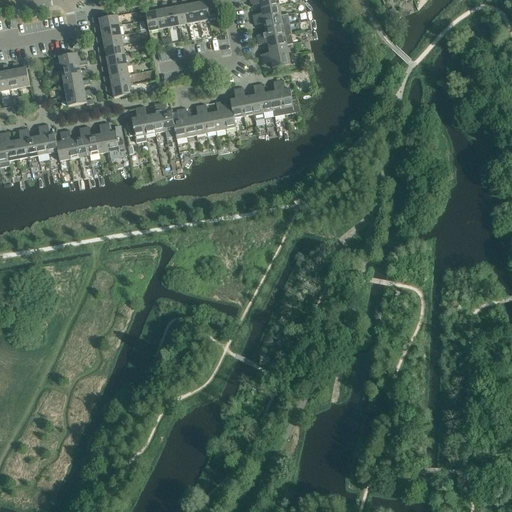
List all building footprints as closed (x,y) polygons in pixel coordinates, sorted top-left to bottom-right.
[(183,7),(178,8),(176,8),(179,27),(189,25),(186,7),(188,6),(186,0),(182,0),(183,7)] [(192,0),(193,5),(188,6),(186,7),(189,25),(199,23),(195,5),(198,4),(196,0),(192,0)] [(202,0),(203,3),(198,4),(195,5),(199,23),(209,21),(205,3),(207,2),(207,0),(202,0)] [(212,0),(213,1),(207,2),(205,3),(209,21),(219,19),(215,1),(217,1),(217,0),(212,0)] [(260,5),(261,10),(280,6),(278,0),(258,0),(250,2),(251,6),(260,5)] [(173,9),(168,10),(166,10),(169,29),(179,27),(176,8),(178,8),(177,1),(172,2),(173,9)] [(164,11),(158,12),(156,12),(159,30),(169,29),(166,10),(168,10),(167,3),(162,4),(164,11)] [(156,12),(158,12),(157,5),(153,6),(154,13),(146,14),(149,32),(159,30),(156,12)] [(253,17),(254,21),(282,16),(280,6),(261,10),(262,15),(253,17)] [(100,22),(101,28),(102,30),(120,26),(118,16),(100,20),(100,18),(92,19),(93,24),(100,22)] [(264,24),(265,29),(283,26),(282,16),(254,21),(255,26),(264,24)] [(257,36),(258,41),(291,35),(289,25),(283,26),(265,29),(266,35),(257,36)] [(102,32),(103,37),(103,40),(122,36),(120,26),(102,30),(101,28),(94,29),(95,33),(102,32)] [(269,49),(287,46),(293,45),(291,35),(258,41),(258,46),(268,44),(269,49)] [(104,42),(105,47),(105,50),(124,46),(122,36),(103,40),(103,37),(96,39),(97,43),(104,42)] [(106,52),(107,57),(107,59),(125,56),(124,46),(105,50),(105,47),(98,48),(99,53),(106,52)] [(260,56),(261,61),(289,56),(287,46),(269,49),(270,54),(260,56)] [(59,58),(61,68),(79,64),(80,67),(87,65),(86,61),(79,62),(78,54),(59,58)] [(108,62),(109,67),(109,69),(127,66),(125,56),(107,59),(107,57),(100,58),(101,63),(108,62)] [(289,56),(261,61),(262,65),(272,64),(273,69),(291,66),(289,56)] [(24,69),(19,70),(17,71),(20,89),(30,87),(27,69),(29,69),(28,62),(23,62),(24,69)] [(15,71),(9,72),(7,73),(10,91),(20,89),(17,71),(19,70),(18,63),(13,64),(15,71)] [(61,68),(63,78),(81,74),(82,76),(89,75),(88,71),(81,72),(80,67),(79,64),(61,68)] [(5,73),(0,73),(0,89),(1,93),(10,91),(7,73),(9,72),(8,65),(3,66),(5,73)] [(109,71),(110,77),(111,79),(129,76),(127,66),(109,69),(109,67),(102,68),(102,73),(109,71)] [(63,78),(65,87),(83,84),(84,86),(91,85),(90,80),(83,82),(82,76),(81,74),(63,78)] [(111,81),(112,86),(113,89),(131,86),(129,76),(111,79),(110,77),(103,78),(104,82),(111,81)] [(283,81),(279,82),(285,116),(299,113),(296,97),(292,98),(290,90),(285,91),(283,81)] [(285,116),(279,82),(274,83),(275,92),(271,93),(274,112),(275,118),(285,116)] [(65,87),(67,97),(85,94),(86,96),(92,95),(92,90),(85,92),(84,86),(83,84),(65,87)] [(263,85),(259,86),(264,114),(274,112),(271,93),(265,94),(263,85)] [(113,89),(112,86),(105,88),(106,92),(113,91),(115,99),(133,95),(131,86),(113,89)] [(256,96),(251,97),(254,115),(264,114),(259,86),(254,87),(256,96)] [(244,89),(239,90),(245,117),(254,115),(251,97),(246,98),(244,89)] [(231,101),(233,110),(234,119),(235,119),(245,117),(239,90),(234,91),(236,100),(231,101)] [(85,94),(67,97),(69,107),(86,104),(87,106),(94,105),(93,100),(87,101),(86,96),(85,94)] [(226,102),(221,103),(226,130),(236,129),(235,119),(234,119),(233,110),(228,111),(226,102)] [(218,113),(213,114),(217,132),(226,130),(221,103),(216,104),(218,113)] [(165,104),(160,105),(165,132),(167,138),(176,136),(175,131),(175,130),(174,122),(172,112),(167,113),(165,104)] [(157,115),(152,116),(155,134),(165,132),(160,105),(156,106),(157,115)] [(206,106),(201,107),(207,134),(217,132),(213,114),(208,115),(206,106)] [(199,117),(193,118),(197,136),(207,134),(201,107),(197,107),(199,117)] [(146,136),(140,108),(136,109),(138,119),(132,120),(134,127),(128,128),(130,137),(135,136),(137,144),(147,142),(146,136)] [(145,108),(140,108),(146,136),(155,134),(152,116),(147,117),(145,108)] [(186,109),(182,110),(187,138),(197,136),(193,118),(188,119),(186,109)] [(179,121),(174,122),(175,130),(175,131),(176,136),(177,140),(187,138),(182,110),(177,111),(179,121)] [(109,124),(104,125),(109,153),(119,151),(120,153),(125,152),(123,141),(118,142),(116,133),(111,134),(109,124)] [(101,135),(96,136),(99,155),(109,153),(104,125),(100,126),(101,135)] [(48,126),(43,127),(48,155),(58,153),(59,153),(57,144),(55,134),(50,135),(48,126)] [(41,137),(35,138),(39,156),(48,155),(43,127),(39,128),(41,137)] [(89,128),(84,129),(90,156),(99,155),(96,136),(91,137),(89,128)] [(82,139),(76,140),(80,158),(90,156),(84,129),(80,130),(82,139)] [(28,130),(24,131),(29,158),(39,156),(35,138),(30,139),(28,130)] [(21,141),(16,142),(19,160),(29,158),(24,131),(19,131),(21,141)] [(70,132),(65,133),(70,160),(80,158),(76,140),(72,141),(70,132)] [(9,133),(4,134),(9,162),(19,160),(16,142),(11,143),(9,133)] [(62,143),(57,144),(59,153),(58,153),(60,162),(70,160),(65,133),(60,133),(62,143)] [(0,137),(1,145),(0,144),(0,163),(9,162),(4,134),(0,135),(0,137)]
